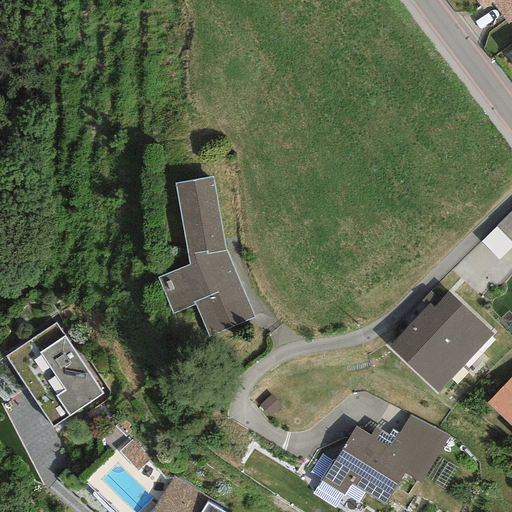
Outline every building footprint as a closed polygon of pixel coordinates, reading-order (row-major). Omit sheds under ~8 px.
[(511,0),(474,0),(482,9),(490,3),(507,24),(511,20),(511,0)] [(213,177),(175,183),(189,264),(156,277),(172,313),(195,303),(209,337),(254,318),(225,251),(213,177)] [(511,213),(484,239),(502,258),(511,249),(511,213)] [(493,334),(447,292),(432,308),(428,305),(390,346),(439,392),(493,334)] [(103,392),(54,324),(4,357),(53,427),(103,392)] [(511,375),(486,402),(511,427),(511,433),(511,434),(511,435),(511,375)] [(449,436),(409,415),(393,439),(375,428),(369,436),(355,427),(320,481),(343,497),(350,485),(383,506),(404,474),(420,483),(449,436)] [(152,460),(131,439),(117,452),(138,474),(152,460)] [(227,511),(172,479),(152,511),(227,511)]
